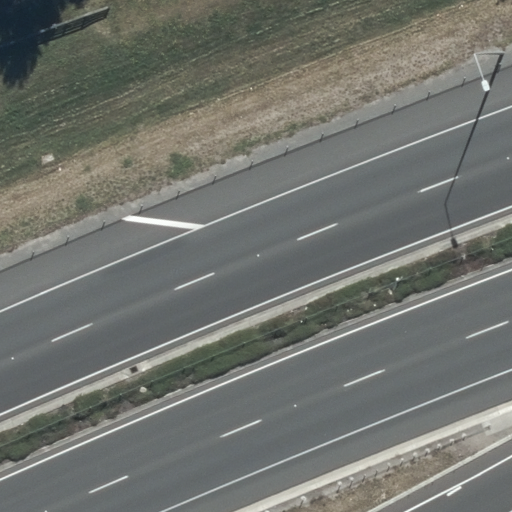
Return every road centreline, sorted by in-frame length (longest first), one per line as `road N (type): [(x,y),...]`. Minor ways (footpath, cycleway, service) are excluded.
road 1 (trunk): [(0,353),(511,145)]
road 2 (trunk): [(511,322),(51,511)]
